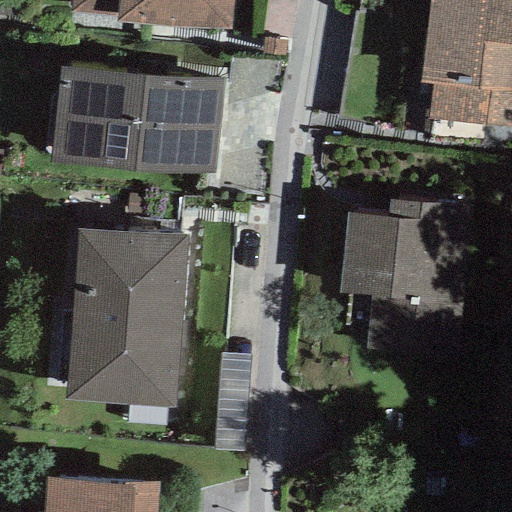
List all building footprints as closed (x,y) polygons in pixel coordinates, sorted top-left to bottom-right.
[(70,0),(70,11),(115,15),(115,22),(230,32),(233,0),(70,0)] [(511,0),(427,0),(418,85),(428,86),(423,138),(511,146),(511,0)] [(221,80),(59,66),(52,164),(212,175),(221,80)] [(448,303),(457,205),(387,198),(386,216),(345,213),(338,293),(371,296),(365,362),(442,369),(448,303)] [(187,235),(77,229),(66,400),(174,409),(187,235)] [(246,453),(251,356),(220,354),(215,452),(246,453)] [(156,511),(158,485),(45,478),(42,511),(156,511)]
